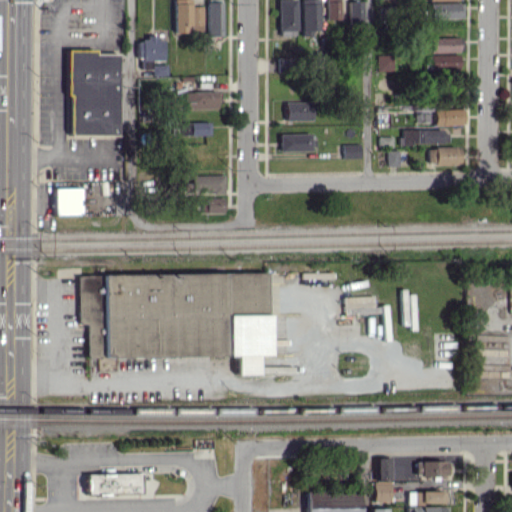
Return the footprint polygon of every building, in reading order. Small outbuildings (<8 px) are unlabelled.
[(203,6),(191,6),(190,0),(172,0),(173,32),(203,32),(203,6)] [(278,0),(279,36),(297,35),(296,0),(278,0)] [(320,30),(319,0),(301,0),(302,36),(312,36),(312,30),(320,30)] [(348,1),(349,22),(363,21),(363,0),(348,1)] [(222,1),(207,2),(208,36),(223,35),(222,1)] [(327,19),(341,19),(341,1),(327,1),(327,19)] [(428,19),(462,18),(462,2),(427,3),(428,19)] [(163,59),(163,37),(136,38),(137,60),(163,59)] [(430,52),(459,51),(459,37),(430,37),(430,52)] [(118,135),(117,53),(96,53),(96,49),(67,50),(68,135),(118,135)] [(459,54),(430,55),(430,69),(459,69),(459,54)] [(377,71),(392,71),(391,55),(377,55),(377,71)] [(216,91),(185,91),(185,109),(217,108),(216,91)] [(311,101),(284,101),(285,121),(312,120),(311,101)] [(434,125),(464,124),(463,108),(433,109),(434,125)] [(415,109),(416,122),(430,122),(430,109),(415,109)] [(180,136),(211,135),(210,121),(180,122),(180,136)] [(400,129),(400,143),(447,144),(448,130),(400,129)] [(279,134),(280,151),(312,150),(311,133),(279,134)] [(342,158),(360,158),(359,144),(342,144),(342,158)] [(428,147),(428,163),(461,163),(460,147),(428,147)] [(387,166),(399,165),(398,150),(387,150),(387,166)] [(225,174),(192,175),(192,182),(185,182),(185,192),(225,191),(225,174)] [(80,187),(53,188),(54,213),(81,213),(80,187)] [(224,197),(204,197),(204,212),(224,213),(224,197)] [(76,274),(77,323),(85,323),(85,357),(235,355),(235,375),(257,374),(257,355),(267,355),(266,272),(76,274)] [(343,296),(344,314),(376,313),(375,295),(343,296)] [(391,457),(375,457),(376,479),(392,479),(391,457)] [(448,460),(415,461),(415,476),(448,475),(448,460)] [(79,474),(80,495),(139,493),(139,473),(79,474)] [(305,511),(360,511),(360,489),(305,490),(305,511)] [(407,491),(407,504),(445,503),(445,490),(407,491)]
